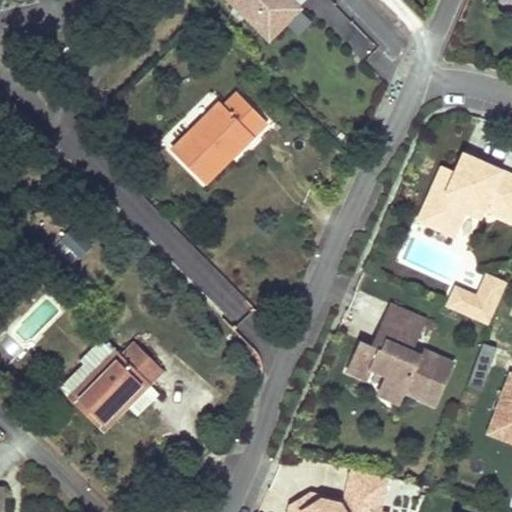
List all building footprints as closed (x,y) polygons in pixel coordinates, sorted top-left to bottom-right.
[(226,0),(269,43),(288,23),(268,2),(269,0),(226,0)] [(269,0),(268,2),(288,23),(301,11),(289,0),(269,0)] [(217,103),(193,128),(168,152),(204,187),(265,125),(234,95),(221,108),(217,103)] [(462,157),(453,176),(465,181),(474,162),(462,157)] [(440,170),(421,214),(457,230),(464,214),(479,221),(483,212),(511,224),(511,178),(474,162),(465,181),(453,176),(440,170)] [(457,230),(421,214),(417,223),(452,239),(457,230)] [(505,288),(486,280),(476,303),(468,321),(486,329),(505,288)] [(476,303),(453,292),(445,311),(468,321),(476,303)] [(368,349),(356,344),(343,374),(362,382),(367,371),(382,378),(379,385),(400,395),(429,407),(448,366),(420,353),(417,359),(406,354),(420,322),(386,307),(372,340),(381,344),(377,353),(368,349)] [(120,358),(114,352),(99,338),(78,360),(82,363),(57,388),(68,398),(100,430),(159,371),(133,344),(120,358)] [(381,344),(372,340),(368,349),(377,353),(381,344)] [(494,350),(480,345),(465,387),(479,392),(494,350)] [(511,377),(509,377),(492,421),(511,428),(511,377)] [(395,406),(400,395),(379,385),(374,397),(395,406)] [(511,428),(492,421),(487,435),(511,444),(511,428)] [(375,511),(382,480),(347,472),(339,504),(339,507),(315,501),(302,510),(297,501),(285,509),(283,511),(375,511)] [(339,504),(306,496),(297,501),(302,510),(315,501),(339,507),(339,504)]
